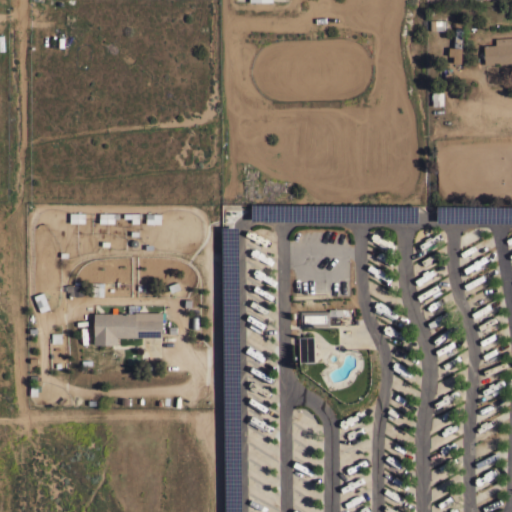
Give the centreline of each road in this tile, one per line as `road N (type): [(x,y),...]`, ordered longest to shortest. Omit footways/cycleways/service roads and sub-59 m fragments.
road 1 (track): [(19,16),(24,409)]
road 2 (residential): [(24,409),(42,418),(216,414),(218,511)]
